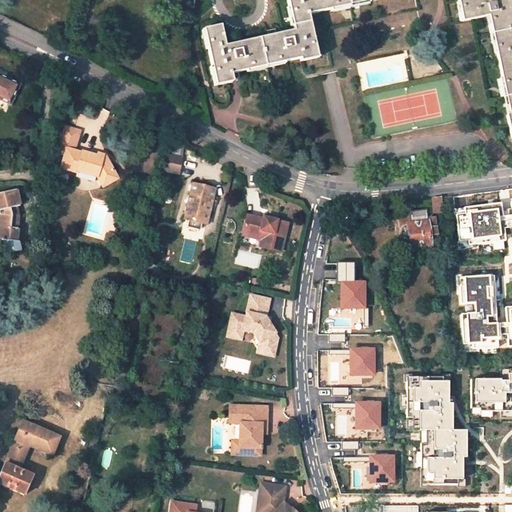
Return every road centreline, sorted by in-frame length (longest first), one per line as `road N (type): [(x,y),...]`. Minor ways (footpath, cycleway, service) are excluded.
road 1 (tertiary): [(0,30),(283,175),(326,188)]
road 2 (residential): [(327,511),(310,451),(300,355),(308,257),(326,188)]
road 3 (tertiary): [(326,188),(375,191),(511,176)]
